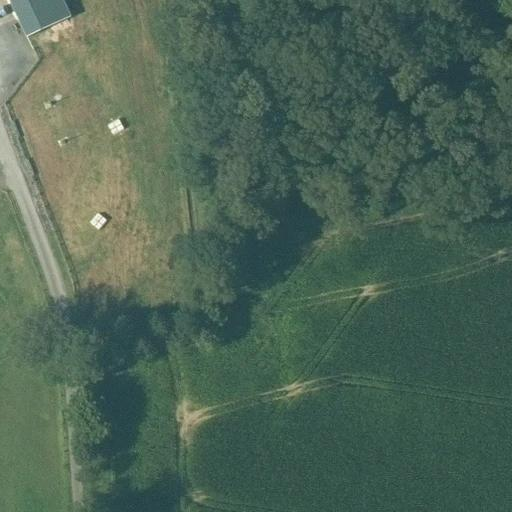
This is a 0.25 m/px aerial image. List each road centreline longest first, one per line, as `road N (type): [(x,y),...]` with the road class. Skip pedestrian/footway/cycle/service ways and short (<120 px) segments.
road 1 (track): [(0,147),(73,336)]
road 2 (track): [(73,336),(77,511)]
